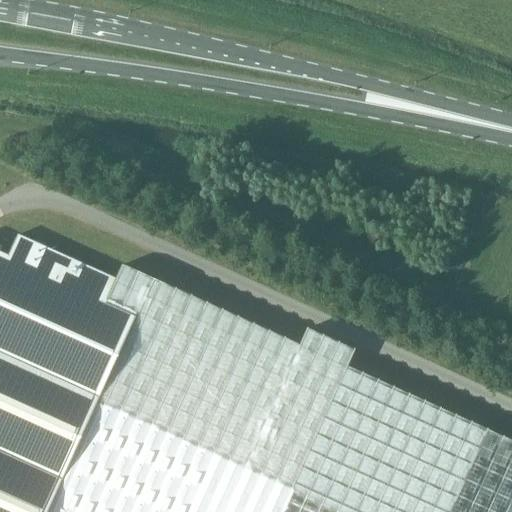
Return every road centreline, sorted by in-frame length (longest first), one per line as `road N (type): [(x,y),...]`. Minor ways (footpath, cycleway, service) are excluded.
road 1 (trunk): [(511,132),(256,56),(0,3)]
road 2 (trunk): [(0,53),(511,132)]
